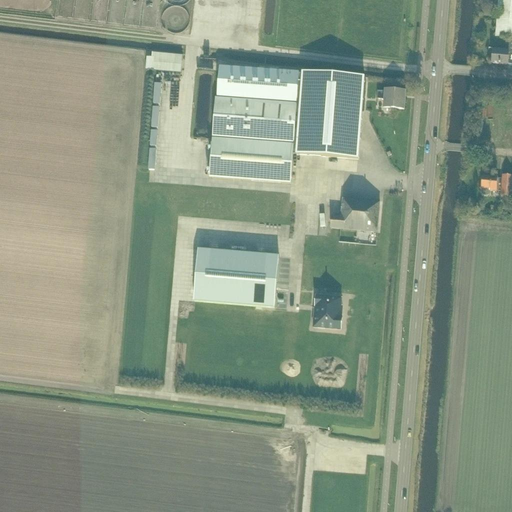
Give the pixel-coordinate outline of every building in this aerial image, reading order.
[(511,39),(511,0),(498,0),(496,38),(511,39)] [(511,41),(510,41),(509,52),(493,51),(492,64),(508,65),(511,65),(511,41)] [(359,161),(365,79),(300,74),(220,68),(211,179),(291,185),(294,155),(359,161)] [(404,111),(406,92),(386,91),(385,93),(378,92),(377,100),(385,101),(384,109),(404,111)] [(499,116),(511,117),(511,106),(500,106),(499,116)] [(511,177),(503,176),(502,182),(498,182),(498,179),(483,178),(482,189),(483,189),(482,195),(484,197),(488,197),(490,195),(490,192),(497,192),(502,192),(501,196),(511,197),(511,193),(511,177)] [(378,233),(380,203),(343,200),(341,218),(332,217),(331,229),(378,233)] [(275,309),(279,257),(199,250),(194,302),(275,309)] [(320,291),(322,267),(305,266),(304,289),(314,290),(314,295),(310,295),(308,328),(336,330),(337,330),(338,305),(337,305),(337,297),(319,296),(319,294),(319,291),(320,291)]
